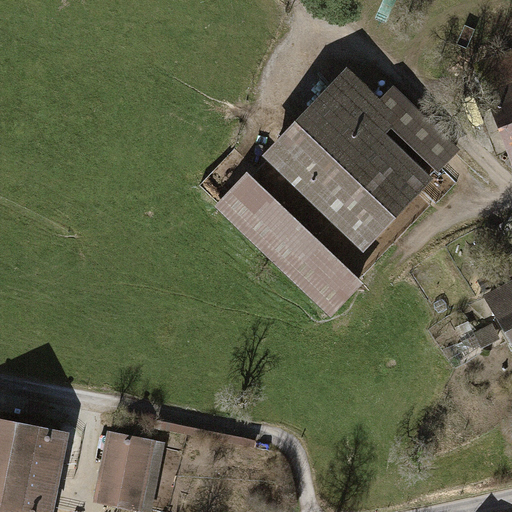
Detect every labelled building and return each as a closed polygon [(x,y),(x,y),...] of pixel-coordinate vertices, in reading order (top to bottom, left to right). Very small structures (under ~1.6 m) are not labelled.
[(511,56),(481,68),(511,150),(511,56)] [(378,107),(346,77),(274,151),(368,241),(416,191),(372,149),(381,139),(364,123),(378,108),(439,166),(454,150),(416,113),(412,117),(389,95),(378,107)] [(248,178),(221,207),(330,310),(358,282),(248,178)] [(511,276),(511,259),(488,272),(489,275),(481,279),(487,289),(511,276)] [(511,284),(487,298),(510,338),(511,336),(511,284)] [(497,338),(492,327),(476,335),(482,346),(497,338)] [(0,511),(54,511),(70,432),(0,418),(0,511)] [(112,436),(106,462),(114,464),(106,500),(137,507),(151,444),(112,436)]
